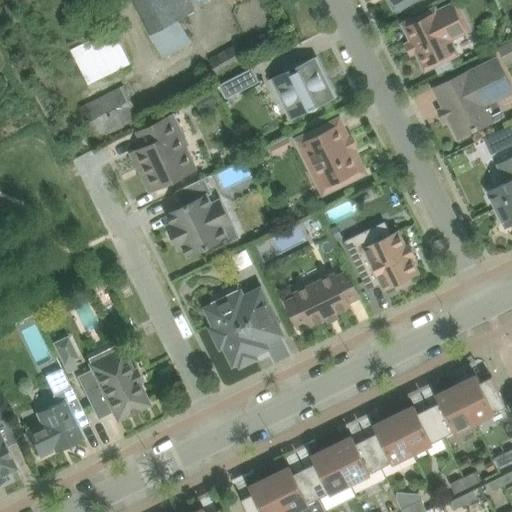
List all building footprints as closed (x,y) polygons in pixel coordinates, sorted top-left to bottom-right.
[(133,0),(151,34),(180,19),(197,11),(191,0),(133,0)] [(394,0),(399,8),(399,9),(414,0),(394,0)] [(436,7),(421,14),(403,23),(426,70),(458,54),(451,39),(471,29),(457,1),(437,11),(436,7)] [(157,46),(186,32),(180,19),(151,34),(157,46)] [(84,37),(69,45),(89,84),(131,64),(108,20),(82,33),(84,37)] [(186,32),(157,46),(163,59),(181,50),(193,44),(186,32)] [(511,61),(511,41),(497,48),(505,64),(511,61)] [(210,59),(218,73),(246,57),(238,43),(210,59)] [(321,104),(332,99),(312,58),(275,76),(276,79),(274,80),(291,115),(294,114),(295,117),(306,112),(315,110),(321,104)] [(453,79),(435,88),(444,106),(445,108),(446,107),(451,116),(449,117),(450,119),(459,137),(477,128),(494,120),(486,105),(499,98),(511,92),(511,88),(497,58),(453,79)] [(252,69),(221,85),(227,97),(258,81),(252,69)] [(80,108),(95,139),(136,119),(121,88),(80,108)] [(213,90),(199,97),(206,111),(220,103),(213,90)] [(145,146),(138,149),(148,171),(143,174),(151,191),(169,182),(186,174),(198,168),(187,145),(189,144),(174,114),(156,123),(138,131),(145,146)] [(335,121),(317,129),(297,139),(312,168),(317,166),(326,185),(341,178),(344,183),(366,172),(356,152),(351,155),(335,121)] [(511,124),(498,131),(503,142),(511,138),(511,124)] [(288,136),(270,145),(274,155),(293,146),(288,136)] [(511,179),(489,191),(497,208),(506,226),(511,222),(511,158),(507,161),(511,172),(511,173),(510,175),(511,179)] [(173,223),(168,225),(179,248),(185,245),(189,255),(212,244),(214,248),(224,243),(222,239),(227,237),(224,229),(233,224),(221,199),(211,203),(207,195),(212,193),(208,183),(205,177),(193,183),(175,192),(182,206),(169,213),(173,223)] [(269,222),(267,223),(269,227),(271,227),(272,229),(277,226),(273,217),(268,220),(269,222)] [(337,225),(331,228),(337,240),(343,237),(337,225)] [(406,246),(398,231),(374,243),(368,231),(347,241),(369,287),(382,281),(386,288),(397,283),(399,286),(408,281),(407,278),(419,272),(411,257),(415,255),(410,245),(410,244),(406,246)] [(257,245),(252,248),(260,265),(266,262),(257,245)] [(287,301),(290,308),(299,326),(310,321),(312,324),(350,305),(349,302),(360,296),(348,271),(336,277),(334,273),(296,292),(298,295),(287,301)] [(263,342),(280,333),(281,332),(260,290),(243,298),(241,293),(208,309),(217,327),(214,329),(222,345),(226,343),(235,362),(240,360),(242,363),(255,356),(253,353),(254,352),(253,349),(264,344),(263,342)] [(63,297),(57,300),(61,309),(67,306),(63,297)] [(127,410),(129,414),(138,409),(136,406),(147,400),(123,351),(92,366),(93,368),(78,376),(98,417),(114,410),(116,415),(127,410)] [(73,359),(63,364),(67,373),(78,368),(73,359)] [(478,375),(457,385),(475,421),(507,405),(490,371),(489,372),(491,376),(481,381),(478,375)] [(42,421),(28,429),(32,436),(40,454),(55,447),(66,442),(67,444),(82,437),(78,429),(90,423),(81,405),(71,385),(53,394),(57,403),(49,407),(38,412),(39,415),(42,421)] [(428,402),(427,402),(444,436),(475,421),(457,385),(437,395),(440,401),(430,406),(428,402)] [(0,482),(6,479),(3,473),(16,467),(0,434),(0,424),(8,420),(0,402),(0,482)] [(416,405),(395,415),(413,451),(444,436),(427,402),(429,407),(419,412),(416,405)] [(366,432),(365,432),(382,466),(413,451),(395,415),(375,425),(378,432),(368,437),(366,432)] [(354,436),(333,446),(351,482),(382,466),(365,432),(365,433),(367,437),(357,442),(354,436)] [(304,463),(303,463),(320,497),(351,482),(333,446),(313,456),(316,462),(306,467),(304,463)] [(511,449),(493,458),(499,469),(511,462),(511,449)] [(488,463),(485,465),(489,472),(496,468),(493,461),(488,463)] [(291,466),(271,476),(288,511),(320,497),(303,463),(302,463),(305,468),(295,472),(291,466)] [(511,471),(500,477),(504,485),(511,481),(511,471)] [(477,472),(465,478),(468,486),(481,480),(477,472)] [(288,511),(271,476),(250,486),(254,493),(243,498),(241,493),(240,494),(249,511),(288,511)] [(504,485),(500,477),(489,482),(493,491),(504,485)] [(468,486),(465,478),(451,485),(455,493),(468,486)] [(473,490),(462,496),(466,504),(477,498),(473,490)] [(462,496),(450,502),(454,510),(466,504),(462,496)] [(422,500),(402,509),(403,511),(421,511),(426,510),(422,500)]
